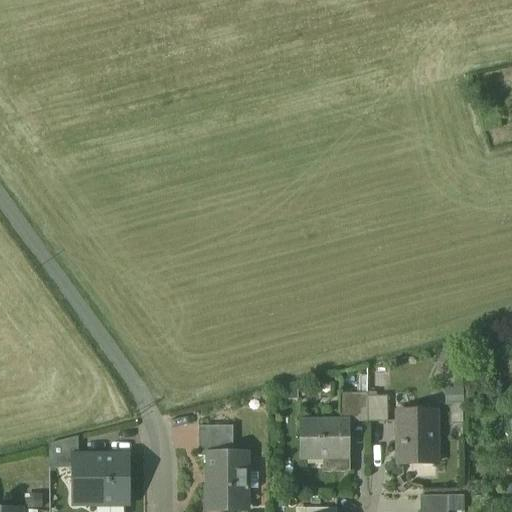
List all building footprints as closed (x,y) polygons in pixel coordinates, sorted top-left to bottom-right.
[(368,395),(341,395),(340,422),(341,422),(348,422),(348,424),(368,424),(368,398),(368,395)] [(388,398),(368,398),(368,424),(388,423),(388,398)] [(436,413),(398,413),(398,427),(400,427),(400,443),(398,443),(398,466),(436,465),(436,413)] [(340,422),(302,422),(302,441),(306,440),(306,457),(324,456),(324,468),(348,468),(348,438),(342,438),(341,422),(340,422)] [(233,428),(199,428),(199,458),(205,458),(210,458),(210,457),(233,457),(233,428)] [(78,438),(49,446),(49,470),(77,470),(77,459),(78,459),(78,438)] [(78,459),(77,459),(77,470),(77,504),(125,504),(125,456),(106,456),(106,459),(78,459)] [(233,457),(210,457),(210,458),(205,458),(206,511),(246,511),(246,457),(233,457)] [(448,511),(448,497),(420,497),(420,511),(448,511)]
